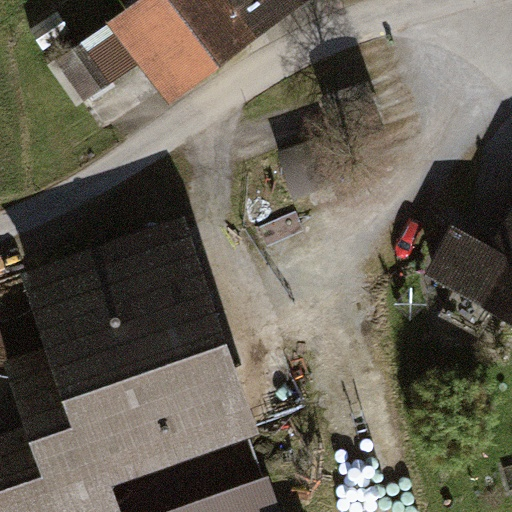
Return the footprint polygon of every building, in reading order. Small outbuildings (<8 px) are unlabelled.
[(132,0),(108,19),(169,100),(304,0),(132,0)] [(81,42),(48,66),(77,105),(110,81),(81,42)] [(511,204),(494,237),(511,247),(511,204)] [(184,212),(19,269),(45,342),(2,357),(25,423),(0,431),(0,511),(121,511),(122,511),(112,483),(261,431),(184,212)] [(511,247),(494,237),(491,242),(454,221),(426,270),(511,319),(511,247)]
